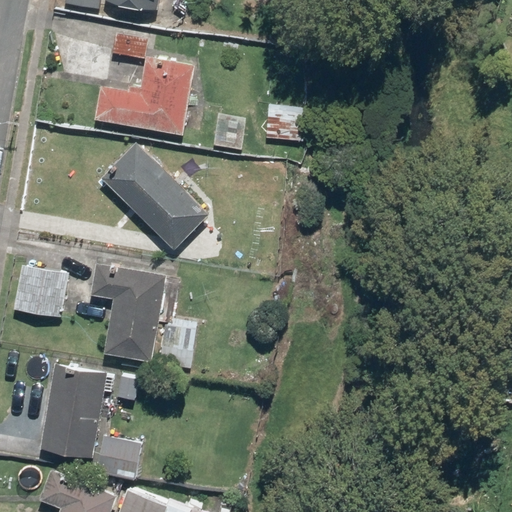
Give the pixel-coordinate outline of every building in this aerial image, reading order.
[(119,50),(147,54),(151,30),(123,26),(119,50)] [(106,80),(101,114),(190,128),(201,59),(152,51),(147,81),(136,79),(135,84),(106,80)] [(308,103),(273,100),(270,133),(306,136),(308,103)] [(224,107),(218,140),(247,145),(253,112),(224,107)] [(141,138),(107,173),(180,244),(214,209),(141,138)] [(203,149),(193,164),(216,178),(225,162),(203,149)] [(246,152),(227,150),(225,186),(244,187),(246,152)] [(290,195),(266,193),(264,221),(288,223),(290,195)] [(278,232),(224,223),(219,257),(273,266),(278,232)] [(110,348),(158,355),(172,270),(101,259),(97,289),(119,293),(110,348)] [(27,261),(19,304),(65,312),(73,269),(27,261)] [(161,358),(195,363),(203,318),(168,312),(161,358)] [(113,366),(61,358),(47,443),(99,451),(113,366)] [(102,465),(142,472),(151,413),(111,407),(102,465)] [(63,511),(115,511),(124,489),(57,464),(46,494),(68,502),(63,511)] [(135,483),(123,511),(196,511),(199,507),(135,483)]
